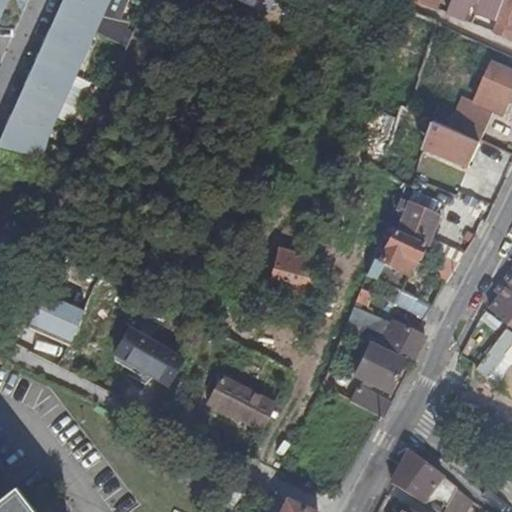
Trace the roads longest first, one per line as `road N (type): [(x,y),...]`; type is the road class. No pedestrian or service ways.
road 1 (residential): [(323,511),(0,348)]
road 2 (residential): [(511,212),(402,417)]
road 3 (residential): [(402,417),(511,504)]
